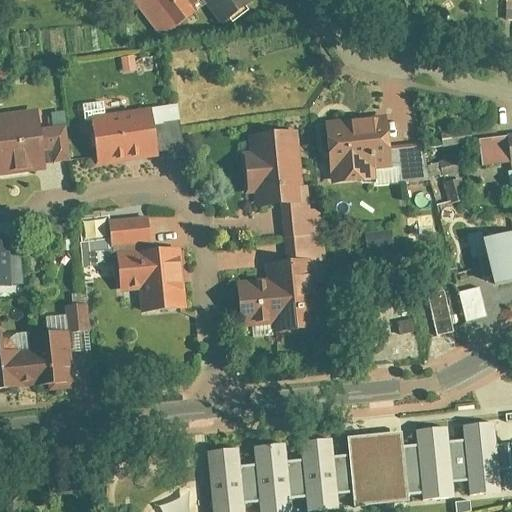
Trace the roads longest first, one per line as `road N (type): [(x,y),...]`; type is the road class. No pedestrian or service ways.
road 1 (residential): [(224,411),(203,243),(191,208),(144,193),(0,207)]
road 2 (residential): [(511,362),(437,398),(224,411)]
road 3 (residential): [(305,0),(363,68),(511,93)]
road 4 (residential): [(0,434),(224,411)]
